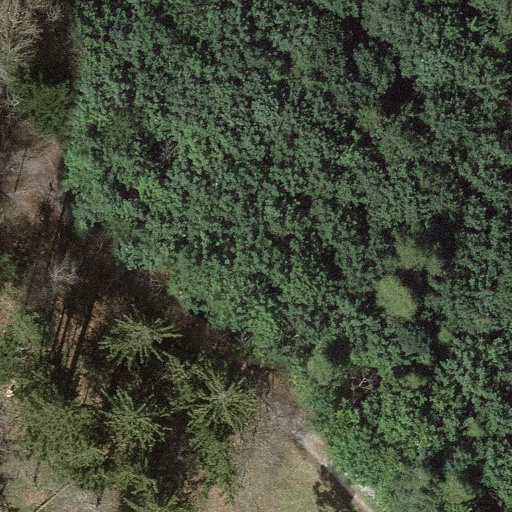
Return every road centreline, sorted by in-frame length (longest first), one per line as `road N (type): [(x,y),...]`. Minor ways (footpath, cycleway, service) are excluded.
road 1 (track): [(384,511),(63,193)]
road 2 (track): [(511,166),(269,0)]
road 3 (track): [(63,193),(62,143),(105,0)]
